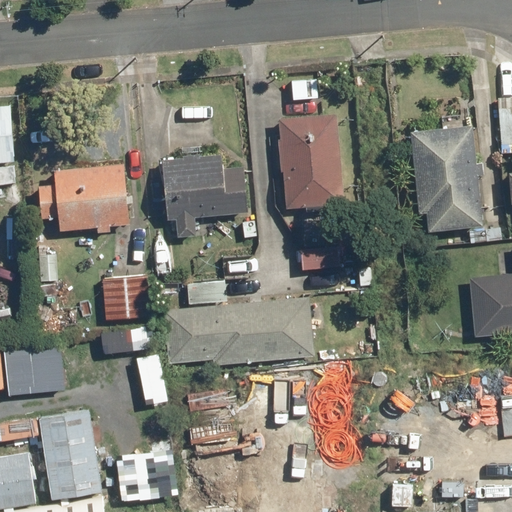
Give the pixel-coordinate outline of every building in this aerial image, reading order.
[(511,88),(495,90),(499,144),(511,142),(511,88)] [(0,107),(0,165),(11,164),(6,107),(0,107)] [(277,116),(285,207),(342,203),(335,111),(277,116)] [(408,131),(417,212),(424,211),(426,229),(481,223),(470,124),(408,131)] [(160,157),(166,218),(174,217),(176,236),(196,233),(195,215),(246,210),(242,165),(221,167),(219,151),(160,157)] [(57,215),(59,229),(128,222),(122,161),(52,168),(54,182),(38,184),(41,216),(57,215)] [(13,167),(0,169),(0,186),(15,185),(13,167)] [(300,246),(302,268),(343,265),(341,242),(300,246)] [(56,283),(55,246),(38,246),(38,283),(56,283)] [(101,276),(105,319),(151,314),(147,272),(101,276)] [(511,272),(467,276),(472,334),(511,330),(511,272)] [(186,282),(188,302),(226,299),(224,279),(186,282)] [(211,358),(212,363),(314,354),(308,295),(163,307),(168,361),(211,358)] [(119,333),(92,336),(95,360),(122,357),(119,333)] [(63,341),(3,348),(8,394),(68,387),(63,341)] [(184,395),(187,414),(230,406),(227,388),(184,395)] [(89,409),(38,418),(52,497),(103,489),(89,409)] [(0,422),(0,442),(36,437),(33,418),(0,422)] [(187,428),(189,446),(232,442),(230,424),(187,428)] [(29,450),(0,454),(0,506),(37,500),(29,450)] [(293,454),(291,478),(325,480),(327,457),(293,454)] [(413,486),(389,484),(387,507),(411,509),(413,486)] [(0,511),(105,511),(103,494),(0,509),(0,511)] [(342,511),(343,500),(324,498),(323,511),(342,511)]
